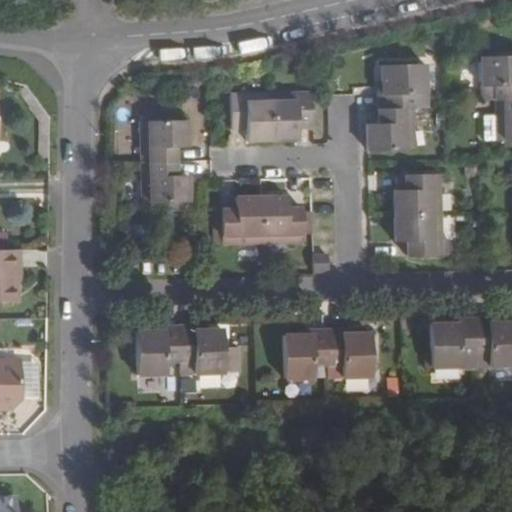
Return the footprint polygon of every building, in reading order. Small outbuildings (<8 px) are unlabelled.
[(495,98),(511,97),(511,53),(479,54),(480,84),(480,99),(495,98)] [(380,64),(380,81),(381,93),(376,93),(377,108),(413,106),(412,92),(423,91),(426,91),(425,63),(380,64)] [(423,91),(412,92),(413,106),(424,106),(423,91)] [(314,92),(272,93),(274,140),(300,139),(299,126),(315,126),(314,92)] [(248,128),(249,141),(274,140),(272,93),(231,95),(232,129),(248,128)] [(511,97),(495,98),(495,113),(482,113),(483,138),(511,137),(511,97)] [(377,123),(367,123),(367,149),(414,148),(413,106),(377,108),(377,123)] [(174,112),(151,113),(151,120),(174,120),(174,112)] [(151,120),(142,120),(143,162),(178,161),(177,146),(189,145),(188,119),(174,120),(151,120)] [(190,175),(178,175),(178,161),(143,162),(144,203),(191,202),(190,175)] [(404,189),(393,188),(394,214),(440,213),(439,171),(404,173),(404,189)] [(289,196),(263,197),(265,243),(305,242),(304,207),(289,208),(289,196)] [(224,210),(224,224),(226,244),(265,243),(263,197),(237,197),(238,209),(224,210)] [(405,240),(406,255),(441,254),(441,239),(440,213),(394,214),(395,240),(405,240)] [(224,224),(216,224),(217,245),(226,244),(224,224)] [(448,239),(441,239),(441,254),(449,253),(448,239)] [(0,304),(16,304),(15,251),(6,252),(0,251),(0,304)] [(329,254),(314,255),(314,270),(322,270),(330,265),(329,254)] [(489,316),(474,317),(476,367),(490,367),(490,365),(511,364),(511,319),(501,320),(489,321),(489,316)] [(461,366),(461,368),(476,367),(474,317),(459,317),(459,322),(448,322),(430,323),(432,366),(461,366)] [(165,375),(165,362),(180,362),(179,326),(162,326),(162,331),(151,331),(134,331),(135,376),(165,375)] [(194,326),(179,326),(180,362),(181,375),(224,374),(222,330),(206,330),(194,330),(194,326)] [(341,328),(327,329),(329,378),(373,377),(371,333),(354,333),(341,333),(341,328)] [(284,335),(285,380),(329,378),(327,329),(312,329),(312,334),(301,335),(284,335)] [(0,360),(0,403),(3,404),(3,409),(16,409),(25,402),(24,359),(0,360)] [(0,511),(16,511),(16,498),(0,498),(0,511)]
